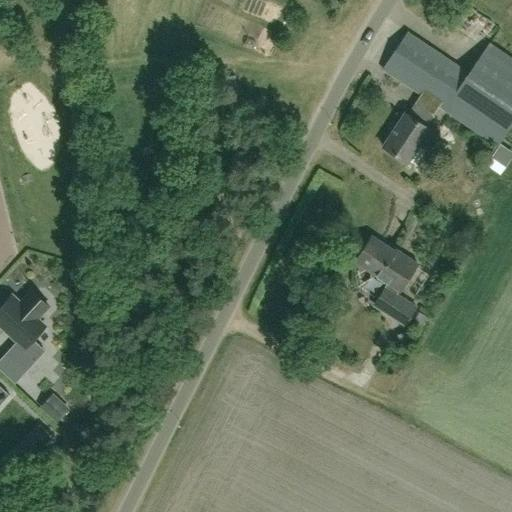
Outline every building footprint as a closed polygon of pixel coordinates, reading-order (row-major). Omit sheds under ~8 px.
[(438,105),(497,144),(511,120),(511,57),(491,44),(488,42),(468,72),(407,31),(382,69),(421,94),(408,115),(404,112),(382,146),(407,162),(429,129),(424,126),(438,105)] [(371,237),(355,262),(388,283),(374,305),(404,325),(415,308),(396,295),(416,265),(402,255),(401,256),(371,237)] [(12,295),(0,307),(0,325),(17,342),(5,354),(25,372),(44,351),(33,340),(45,326),(37,319),(49,306),(32,291),(20,303),(12,295)] [(0,404),(9,394),(0,385),(0,404)] [(53,395),(42,407),(57,421),(68,409),(53,395)] [(40,425),(19,448),(30,458),(51,435),(40,425)]
